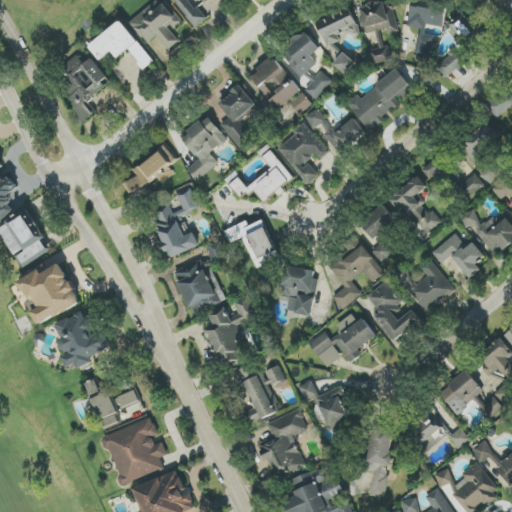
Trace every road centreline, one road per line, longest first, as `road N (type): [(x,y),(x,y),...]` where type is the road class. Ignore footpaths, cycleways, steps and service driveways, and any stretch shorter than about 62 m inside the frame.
road 1 (residential): [(183,375),(147,277),(0,23)]
road 2 (residential): [(0,73),(131,307),(183,375)]
road 3 (residential): [(58,181),(295,0)]
road 4 (residential): [(314,221),(511,63)]
road 5 (residential): [(394,386),(511,287)]
road 6 (residential): [(183,375),(244,511)]
